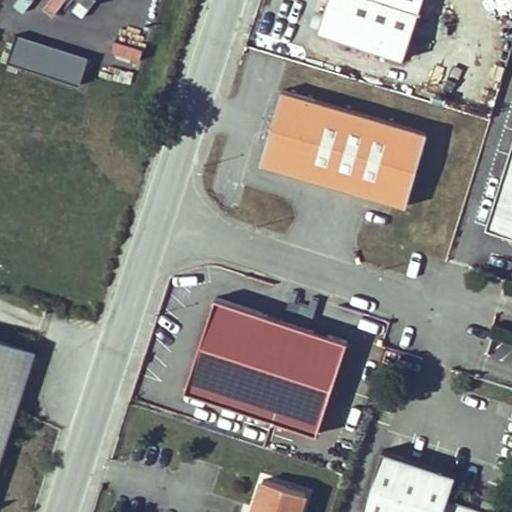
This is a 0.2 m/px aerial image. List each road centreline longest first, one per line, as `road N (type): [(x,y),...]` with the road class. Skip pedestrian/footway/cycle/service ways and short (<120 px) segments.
road 1 (unclassified): [(146,231),(481,340)]
road 2 (unclassified): [(146,231),(58,511)]
road 3 (unclassified): [(223,0),(146,231)]
